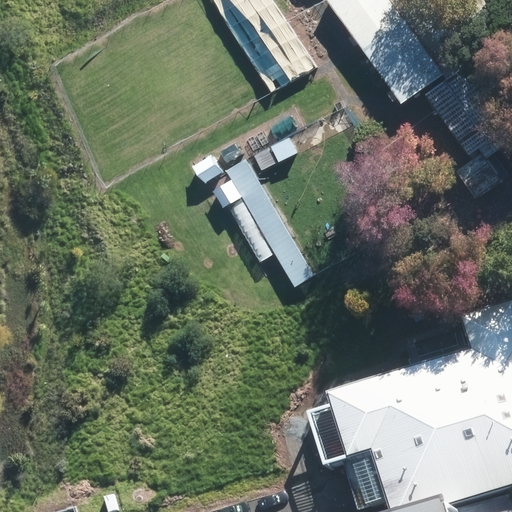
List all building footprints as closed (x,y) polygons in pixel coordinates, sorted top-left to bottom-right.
[(454,70),(402,0),(337,0),(410,101),(454,70)] [(511,7),(511,0),(500,0),(507,10),(511,7)] [(509,129),(470,66),(433,89),(473,152),(509,129)] [(505,174),(485,149),(467,164),(486,188),(505,174)] [(235,180),(224,163),(209,174),(219,190),(235,180)] [(328,282),(256,168),(237,180),(243,189),(253,205),(308,294),(328,282)] [(243,189),(226,199),(236,215),(253,205),(243,189)] [(286,261),(254,210),(240,219),(272,270),(286,261)] [(80,503),(82,511),(105,511),(162,498),(129,363),(85,374),(115,495),(80,503)] [(472,511),(467,493),(399,511),(472,511)]
